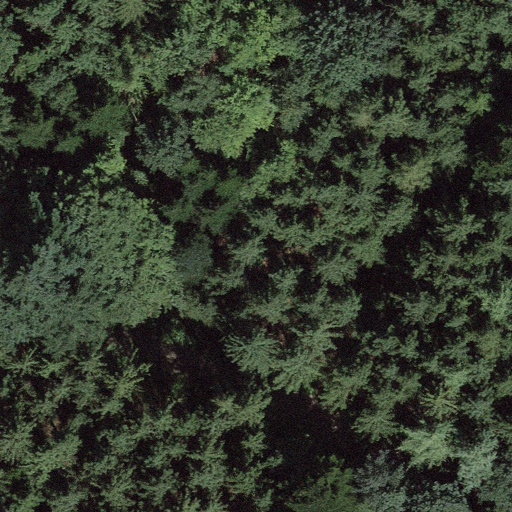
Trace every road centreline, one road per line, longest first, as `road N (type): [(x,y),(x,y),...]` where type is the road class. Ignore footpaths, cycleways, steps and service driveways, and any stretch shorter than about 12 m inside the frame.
road 1 (track): [(0,302),(145,342),(305,409),(511,511)]
road 2 (track): [(511,106),(395,251),(305,409)]
